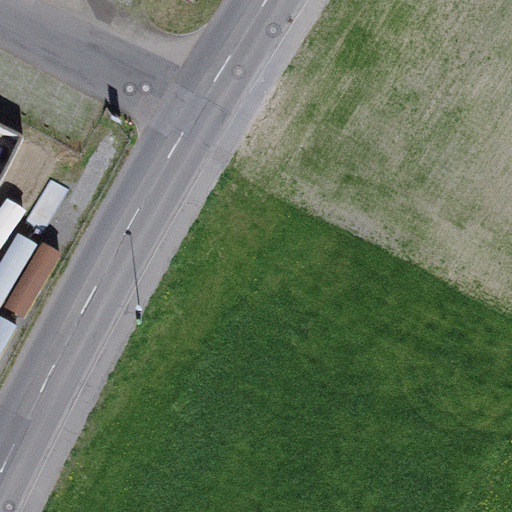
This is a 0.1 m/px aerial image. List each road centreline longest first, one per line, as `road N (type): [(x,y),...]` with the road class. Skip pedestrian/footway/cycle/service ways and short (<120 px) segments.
road 1 (residential): [(0,470),(197,117)]
road 2 (unclassified): [(197,117),(0,15)]
road 3 (residential): [(197,117),(272,0)]
